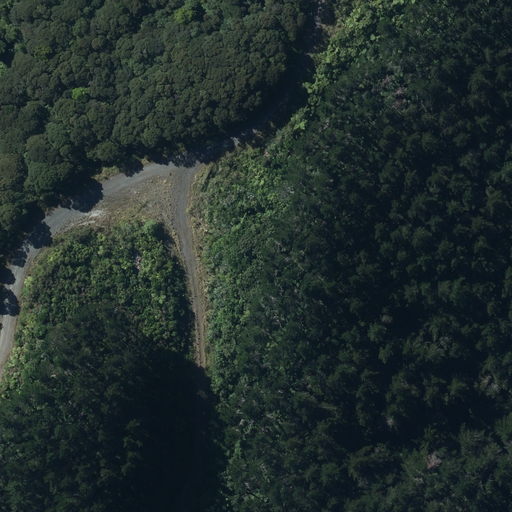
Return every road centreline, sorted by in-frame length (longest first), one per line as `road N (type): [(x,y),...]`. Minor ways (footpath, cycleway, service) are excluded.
road 1 (track): [(305,0),(286,78),(255,115),(68,197),(36,229),(0,294)]
road 2 (track): [(174,511),(192,480),(200,438),(200,351),(182,227),(185,169),(220,133)]
